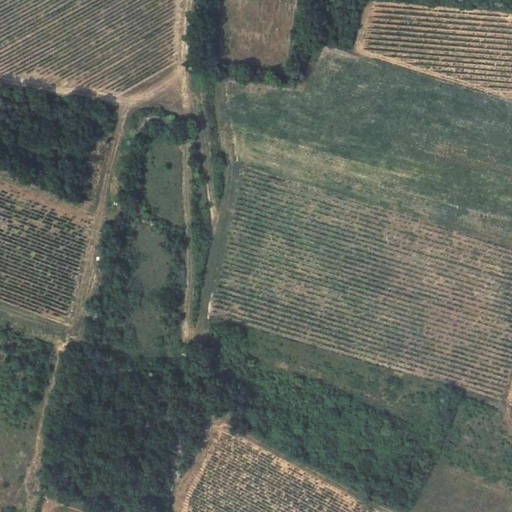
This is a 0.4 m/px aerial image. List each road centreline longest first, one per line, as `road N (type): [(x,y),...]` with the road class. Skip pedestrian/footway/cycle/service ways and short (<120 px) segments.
road 1 (track): [(188,0),(184,88),(127,102),(0,82)]
road 2 (track): [(184,332),(184,88)]
road 3 (track): [(127,102),(69,338)]
